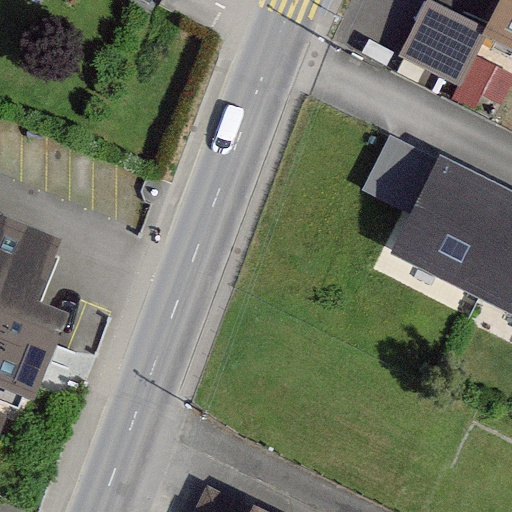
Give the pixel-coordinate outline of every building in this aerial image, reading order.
[(511,8),(500,33),(511,39),(511,8)] [(511,192),(418,150),(370,253),(511,318),(511,192)] [(76,259),(0,229),(0,395),(49,415),(85,321),(56,310),(76,259)] [(0,462),(12,427),(0,423),(0,462)] [(243,511),(213,498),(206,511),(243,511)]
